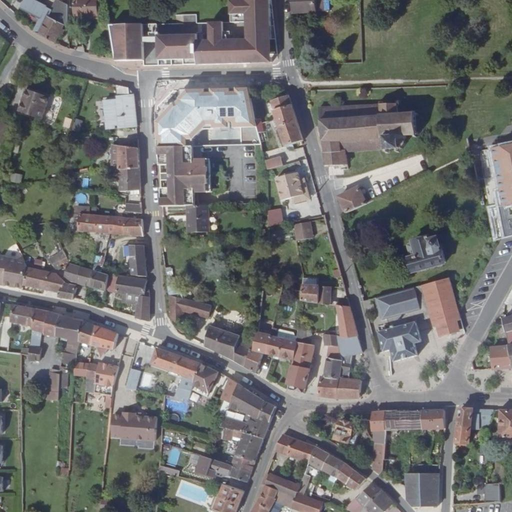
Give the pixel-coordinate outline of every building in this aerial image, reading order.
[(62,25),(69,29),(68,6),(57,1),(50,15),(46,12),(47,10),(27,0),(26,0),(21,11),(41,21),(34,35),(40,37),(55,45),(58,37),(60,30),(62,25)] [(84,21),(98,20),(97,3),(85,3),(84,0),(74,0),(75,21),(84,21)] [(145,27),(113,28),(118,61),(126,63),(146,63),(161,62),(200,62),(200,68),(253,67),(253,61),(272,60),(270,43),(276,42),(271,3),(265,3),(264,0),(232,0),(234,25),(199,26),(199,17),(186,18),(186,26),(160,27),(145,27)] [(329,0),(293,0),(295,14),(318,13),(330,12),(329,0)] [(278,60),(276,42),(270,43),(272,60),(253,61),(253,67),(273,66),(278,60)] [(137,97),(131,89),(117,87),(118,100),(114,101),(116,117),(119,117),(120,129),(139,127),(137,97)] [(255,127),(247,87),(179,90),(179,97),(154,122),(154,146),(184,144),(184,139),(192,140),(202,129),(255,127)] [(27,90),(19,112),(40,121),(49,98),(27,90)] [(303,142),(288,97),(272,102),(285,147),(303,142)] [(326,167),(328,167),(344,166),(344,165),(348,164),(347,152),(384,150),(384,152),(386,152),(386,153),(387,154),(388,154),(388,155),(390,155),(390,154),(391,154),(391,151),(397,151),(397,152),(399,152),(399,153),(401,154),(401,152),(402,152),(402,151),(403,151),(403,149),(404,149),(404,148),(405,148),(405,147),(407,147),(406,140),(408,140),(408,137),(416,137),(416,139),(418,139),(418,137),(420,136),(420,134),(417,134),(417,117),(419,118),(419,115),(417,115),(417,112),(414,113),(414,115),(399,115),(399,107),(402,104),(401,103),(402,102),(399,102),(396,106),(384,107),(384,103),(380,103),(380,107),(335,109),(332,109),(321,109),(321,119),(319,120),(319,123),(322,123),(324,138),(322,139),(322,141),(324,141),(325,162),(326,167)] [(263,118),(257,120),(260,134),(266,133),(263,118)] [(119,166),(119,171),(120,170),(141,169),(140,149),(113,147),(111,166),(119,166)] [(503,241),(511,239),(511,147),(481,154),(486,182),(479,184),(489,238),(490,244),(503,241)] [(195,149),(161,150),(162,168),(170,168),(170,175),(174,175),(174,181),(170,181),(170,188),(163,189),(164,208),(188,207),(196,207),(196,194),(210,193),(209,160),(195,161),(196,158),(195,149)] [(267,169),(282,167),(280,157),(265,160),(267,169)] [(170,168),(162,168),(163,189),(170,188),(170,181),(174,181),(174,175),(170,175),(170,168)] [(141,169),(120,170),(122,192),(137,191),(138,196),(143,195),(141,169)] [(21,183),(21,174),(9,174),(9,183),(21,183)] [(307,195),(301,174),(279,180),(285,200),(295,198),(297,204),(308,201),(307,195)] [(339,197),(346,214),(366,205),(358,189),(339,197)] [(144,207),(127,206),(127,212),(144,214),(144,207)] [(210,207),(196,207),(188,207),(189,234),(211,233),(210,207)] [(267,211),(268,227),(283,225),(282,209),(267,211)] [(113,218),(92,215),(82,214),(80,230),(106,233),(111,233),(113,218)] [(144,221),(113,218),(111,233),(112,234),(145,237),(144,221)] [(316,239),(313,223),(296,226),(299,242),(316,239)] [(411,259),(414,272),(447,264),(442,247),(440,248),(438,239),(431,241),(431,238),(411,243),(412,246),(409,247),(412,259),(411,259)] [(145,247),(145,244),(131,245),(134,274),(148,276),(145,247)] [(48,259),(55,268),(56,269),(61,266),(59,261),(61,260),(57,253),(48,259)] [(0,283),(12,286),(23,287),(24,284),(28,267),(29,262),(25,254),(17,259),(0,256),(0,270),(1,271),(6,272),(6,275),(2,275),(1,276),(0,279),(0,283)] [(96,256),(94,264),(102,266),(105,258),(96,256)] [(82,266),(70,263),(69,262),(66,275),(70,278),(73,281),(79,282),(82,266)] [(102,272),(82,266),(79,282),(90,286),(107,290),(109,275),(102,273),(102,272)] [(28,267),(24,284),(61,292),(65,282),(66,281),(62,278),(56,273),(54,273),(28,267)] [(127,277),(109,275),(107,290),(125,293),(129,293),(128,299),(138,301),(138,295),(143,296),(141,305),(139,304),(139,305),(137,315),(137,317),(150,320),(150,291),(148,290),(148,281),(148,279),(127,277)] [(425,287),(381,298),(382,303),(386,302),(388,313),(385,314),(386,319),(389,319),(391,329),(381,331),(386,352),(393,350),(396,362),(405,359),(411,358),(419,355),(416,344),(423,342),(418,323),(433,320),(435,327),(438,326),(441,336),(459,332),(459,330),(464,329),(451,280),(425,287)] [(70,283),(65,282),(61,292),(59,296),(74,298),(77,286),(70,285),(70,283)] [(303,301),(304,302),(319,303),(321,287),(304,286),(303,301)] [(331,305),(332,288),(321,287),(319,303),(331,305)] [(123,303),(139,305),(139,304),(141,305),(143,296),(138,295),(138,301),(128,299),(129,293),(125,293),(123,303)] [(511,306),(511,293),(503,309),(511,306)] [(171,294),(172,320),(185,323),(185,311),(209,316),(212,305),(171,294)] [(371,300),(364,302),(367,314),(374,312),(371,300)] [(304,302),(303,313),(318,314),(319,303),(304,302)] [(12,322),(34,326),(37,309),(14,305),(12,322)] [(359,337),(350,306),(339,306),(343,337),(359,337)] [(30,360),(40,362),(42,348),(37,347),(39,331),(46,332),(46,334),(58,336),(62,315),(51,312),(48,311),(37,309),(34,326),(30,356),(30,360)] [(62,315),(58,336),(60,337),(80,342),(83,322),(83,321),(62,315)] [(246,366),(247,367),(251,349),(247,348),(249,339),(236,335),(219,329),(216,328),(218,320),(219,318),(215,317),(214,318),(213,318),(210,327),(207,346),(228,356),(235,359),(246,366)] [(251,349),(247,367),(258,373),(263,353),(269,354),(273,336),(265,335),(267,322),(260,321),(257,336),(255,350),(251,349)] [(80,342),(94,346),(97,327),(83,322),(80,342)] [(115,349),(119,334),(97,327),(94,346),(115,349)] [(302,337),(300,343),(313,345),(315,337),(311,329),(303,327),(302,337)] [(279,337),(300,343),(302,337),(281,332),(279,337)] [(340,336),(326,335),(328,346),(332,347),(330,358),(325,377),(341,379),(344,362),(344,361),(343,356),(342,347),(340,336)] [(273,336),(269,354),(275,356),(294,361),(300,343),(279,337),(273,336)] [(341,379),(338,397),(361,398),(363,382),(351,381),(354,356),(364,355),(359,337),(343,337),(341,337),(340,336),(342,347),(343,356),(344,361),(344,362),(341,379)] [(300,343),(294,361),(293,366),(310,369),(315,346),(313,345),(300,343)] [(168,383),(164,398),(166,398),(190,402),(194,387),(202,364),(194,360),(191,359),(160,349),(156,347),(153,359),(155,360),(153,366),(183,377),(180,387),(168,383)] [(494,361),(495,369),(511,367),(511,355),(510,347),(493,350),(493,357),(494,361)] [(65,353),(63,363),(77,365),(78,363),(79,355),(65,353)] [(77,365),(76,375),(88,378),(90,365),(78,363),(77,365)] [(202,364),(194,387),(210,393),(219,372),(213,369),(202,364)] [(106,391),(114,392),(115,386),(115,385),(119,369),(101,365),(100,367),(90,365),(88,378),(89,378),(97,380),(96,385),(107,386),(106,391)] [(293,366),(289,384),(306,388),(310,370),(310,369),(293,366)] [(130,369),(125,388),(135,391),(141,372),(130,369)] [(59,401),(59,373),(47,372),(46,401),(59,401)] [(61,373),(60,388),(68,388),(68,373),(61,373)] [(322,377),(320,396),(338,397),(341,379),(325,377),(322,377)] [(231,407),(239,384),(232,379),(226,392),(223,398),(226,401),(223,410),(229,412),(231,407)] [(246,434),(265,438),(266,437),(277,408),(276,407),(239,384),(231,407),(253,415),(250,424),(226,418),(223,428),(239,432),(246,434)] [(111,408),(111,394),(95,394),(94,407),(111,408)] [(446,410),(427,411),(425,430),(446,429),(446,410)] [(476,419),(492,419),(494,411),(462,410),(457,443),(469,444),(470,428),(472,428),(472,424),(475,424),(476,419)] [(396,412),(388,412),(387,443),(386,463),(396,463),(397,431),(425,430),(427,411),(396,412)] [(511,437),(511,411),(502,411),(502,439),(511,437)] [(387,443),(388,412),(374,414),(374,431),(380,431),(380,443),(387,443)] [(125,418),(115,417),(113,440),(134,442),(157,443),(158,420),(146,419),(137,418),(137,415),(125,415),(125,418)] [(343,420),(337,439),(356,445),(359,434),(353,432),(356,424),(343,420)] [(221,428),(218,440),(234,446),(239,432),(223,428),(221,428)] [(237,457),(256,462),(265,438),(246,434),(237,457)] [(285,435),(277,452),(309,463),(310,464),(318,448),(318,447),(285,435)] [(386,463),(387,443),(380,443),(379,453),(378,457),(373,469),(383,476),(386,471),(386,463)] [(332,456),(318,448),(310,464),(323,470),(332,456)] [(483,455),(476,458),(480,467),(486,465),(483,455)] [(323,470),(339,478),(348,464),(332,456),(323,470)] [(233,467),(252,473),(256,462),(237,457),(233,467)] [(211,472),(216,474),(230,478),(233,467),(214,462),(211,472)] [(441,474),(442,462),(425,463),(425,474),(441,474)] [(348,464),(339,478),(349,483),(357,472),(351,468),(348,464)] [(161,466),(159,472),(178,476),(179,471),(161,466)] [(230,478),(248,483),(252,473),(233,467),(230,478)] [(300,485),(297,494),(302,496),(311,473),(306,471),(300,485)] [(359,490),(367,479),(357,472),(349,483),(359,490)] [(414,474),(411,474),(409,474),(409,488),(410,500),(415,506),(439,506),(441,474),(425,474),(414,474)] [(264,485),(267,486),(296,497),(297,494),(300,485),(272,475),(269,481),(265,480),(264,485)] [(358,499),(364,509),(382,490),(374,484),(358,499)] [(500,485),(478,485),(477,494),(484,495),(484,500),(499,501),(500,485)] [(225,486),(225,487),(216,511),(236,511),(245,492),(225,486)] [(269,511),(275,501),(304,511),(320,511),(324,504),(310,499),(302,496),(297,494),(296,497),(267,486),(264,494),(256,510),(254,511),(269,511)] [(360,511),(383,511),(395,503),(386,493),(382,490),(364,509),(360,511)] [(350,511),(360,511),(364,509),(358,499),(346,510),(350,511)]
